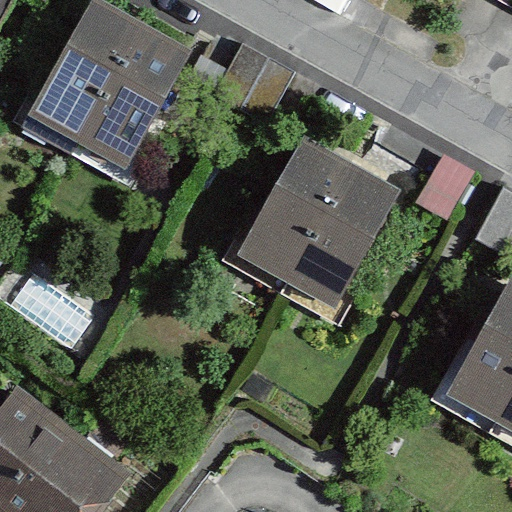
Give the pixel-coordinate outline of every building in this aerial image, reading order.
[(511,0),(477,0),(511,17),(511,0)] [(188,58),(75,8),(16,139),(129,189),(188,58)] [(396,197),(284,144),(218,283),(330,335),(396,197)] [(449,149),(419,197),(450,215),(475,165),(449,149)] [(511,185),(507,183),(480,231),(508,244),(511,237),(511,185)] [(70,347),(92,323),(42,276),(20,299),(70,347)] [(511,293),(496,285),(425,408),(511,457),(511,293)] [(94,511),(125,469),(8,385),(0,396),(0,511),(94,511)]
